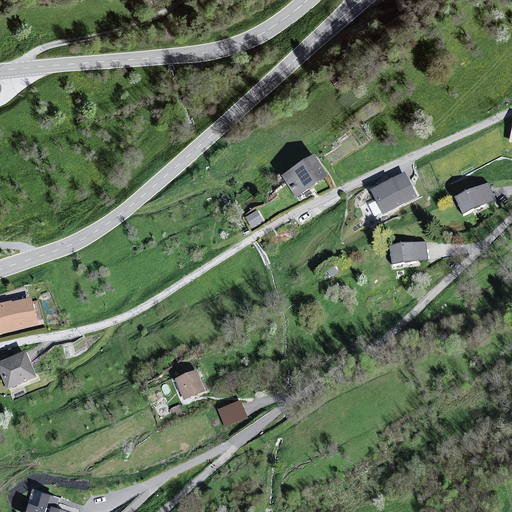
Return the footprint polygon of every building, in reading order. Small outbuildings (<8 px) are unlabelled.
[(317,160),(285,180),(298,200),(330,180),(317,160)] [(408,176),(372,193),(384,216),(419,199),(408,176)] [(489,186),(457,200),(464,216),(496,202),(489,186)] [(257,214),(246,221),(252,231),(263,224),(257,214)] [(426,244),(390,249),(392,267),(429,262),(426,244)] [(338,274),(335,268),(328,271),(331,277),(338,274)] [(32,300),(0,307),(0,336),(38,327),(32,300)] [(26,355),(0,366),(0,371),(8,391),(37,379),(26,355)] [(197,374),(176,382),(185,404),(206,395),(197,374)] [(240,404),(219,414),(228,431),(249,421),(240,404)] [(60,511),(62,505),(46,500),(42,511),(34,511),(33,511),(32,511),(60,511)]
